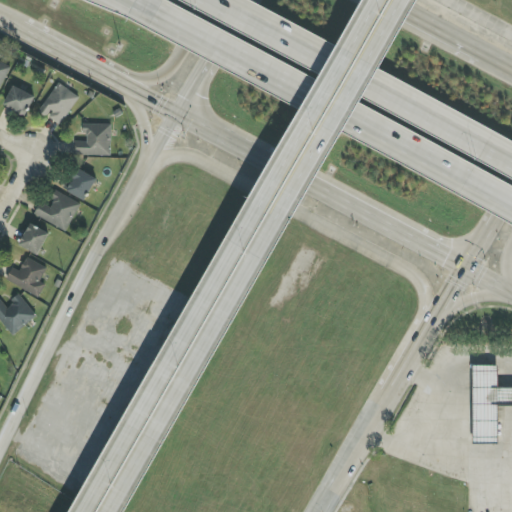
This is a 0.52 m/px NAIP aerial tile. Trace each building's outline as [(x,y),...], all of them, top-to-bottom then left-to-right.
[(0,89),(11,67),(0,61),(0,89)] [(79,96),(57,83),(40,113),(61,126),(79,96)] [(4,106),(25,117),(36,97),(14,86),(4,106)] [(111,156),(112,125),(85,124),(85,142),(76,142),(75,155),(111,156)] [(97,178),(78,169),(67,192),(86,201),(97,178)] [(41,203),(34,217),(67,232),(81,203),(57,192),(50,207),(41,203)] [(19,246),(38,256),(50,234),(31,224),(19,246)] [(13,268),(6,280),(39,298),(45,286),(39,282),(47,268),(27,258),(20,272),(13,268)] [(0,319),(11,336),(36,318),(21,296),(6,307),(2,301),(0,302),(0,319)] [(497,366),(473,367),(475,445),(498,444),(497,406),(511,405),(511,388),(497,389),(497,366)]
